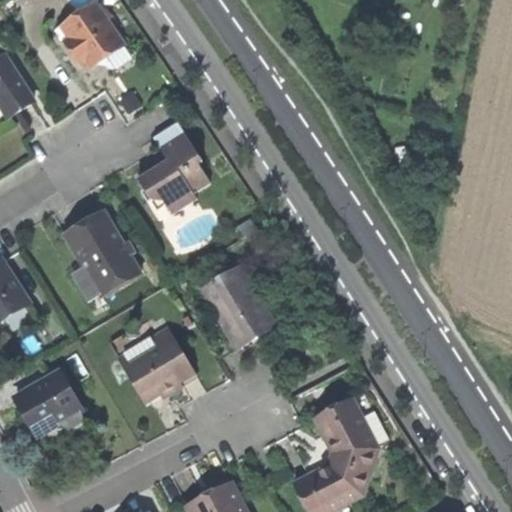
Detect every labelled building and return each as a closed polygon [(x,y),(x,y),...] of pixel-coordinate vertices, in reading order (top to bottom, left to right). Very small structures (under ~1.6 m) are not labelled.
[(81,64),(85,60),(88,64),(105,53),(123,40),(97,2),(62,26),(70,37),(65,41),(81,64)] [(0,102),(5,99),(11,108),(15,114),(35,102),(6,57),(0,60),(0,102)] [(134,95),(121,103),(128,113),(140,104),(134,95)] [(0,105),(8,119),(15,114),(11,108),(5,99),(0,102),(0,105)] [(177,123),(153,138),(167,161),(148,173),(137,180),(143,190),(140,192),(148,204),(159,196),(171,214),(196,199),(193,193),(209,183),(198,164),(202,162),(177,123)] [(122,245),(103,214),(77,230),(64,238),(80,264),(99,296),(138,272),(129,256),(122,245)] [(127,241),(122,245),(129,256),(134,253),(127,241)] [(0,322),(28,306),(1,263),(0,263),(0,322)] [(89,302),(99,296),(80,264),(69,270),(89,302)] [(254,338),(272,326),(235,268),(201,290),(235,345),(243,340),(252,334),(254,338)] [(156,350),(124,369),(143,402),(166,389),(169,393),(184,385),(195,379),(167,328),(149,338),(156,350)] [(256,341),(254,338),(252,334),(243,340),(235,345),(239,352),(256,341)] [(59,374),(17,399),(39,437),(59,426),(80,413),(82,412),(59,374)] [(353,400),(315,419),(328,444),(333,454),(328,467),(319,472),(294,485),(307,511),(335,511),(365,497),(380,450),(353,400)] [(83,419),(80,413),(59,426),(61,429),(63,432),(83,419)] [(244,511),(230,484),(214,492),(206,496),(201,499),(185,507),(187,511),(244,511)] [(197,493),(201,499),(206,496),(214,492),(210,486),(197,493)]
